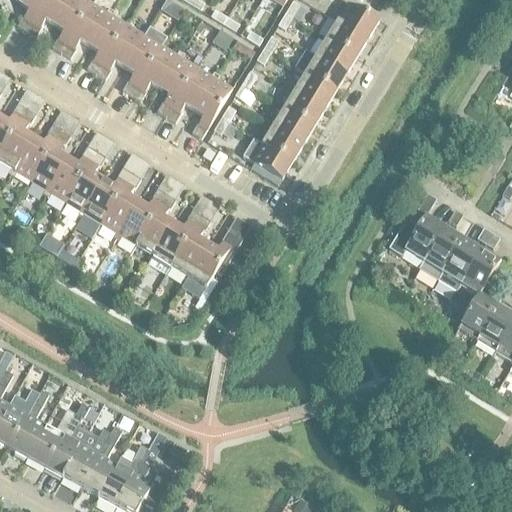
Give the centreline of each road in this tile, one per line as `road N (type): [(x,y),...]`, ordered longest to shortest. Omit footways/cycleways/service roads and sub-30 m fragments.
road 1 (residential): [(0,62),(281,220)]
road 2 (residential): [(281,220),(301,214),(433,1)]
